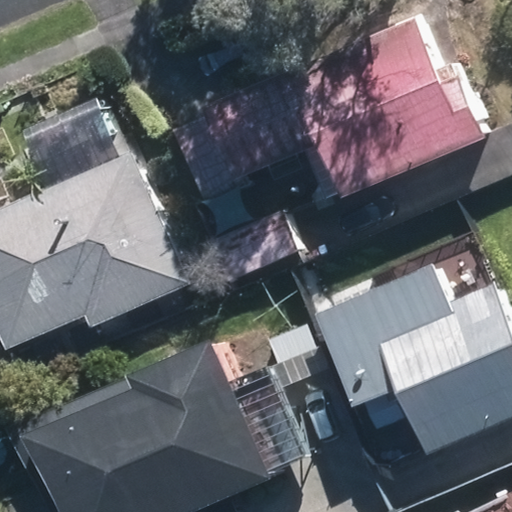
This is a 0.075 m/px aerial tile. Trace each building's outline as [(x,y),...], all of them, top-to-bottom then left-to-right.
[(217,201),(265,181),(260,169),(338,136),(362,192),(505,132),(451,6),(230,99),(234,108),(186,128),(217,201)] [(0,211),(0,268),(32,342),(106,310),(111,322),(210,280),(152,146),(0,211)] [(311,244),(295,206),(221,236),(236,274),(311,244)] [(427,454),(511,418),(511,326),(494,283),(449,302),(433,263),(318,311),(358,403),(399,386),(427,454)] [(0,293),(0,380),(32,366),(0,293)] [(202,511),(301,470),(242,331),(32,421),(71,511),(202,511)]
